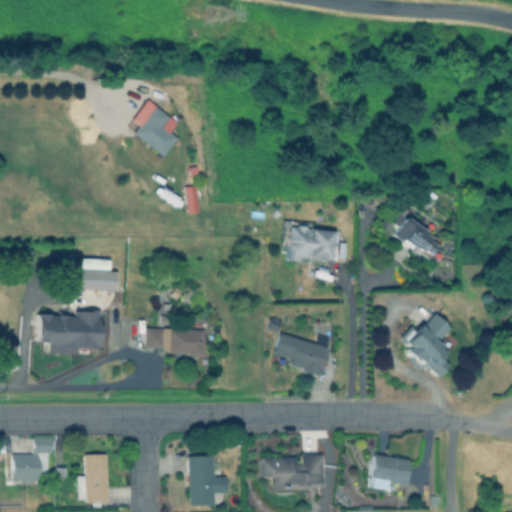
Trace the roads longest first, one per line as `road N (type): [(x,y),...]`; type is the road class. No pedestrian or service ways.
road 1 (residential): [(0,420),(422,415),(511,431)]
road 2 (residential): [(511,20),(324,0)]
